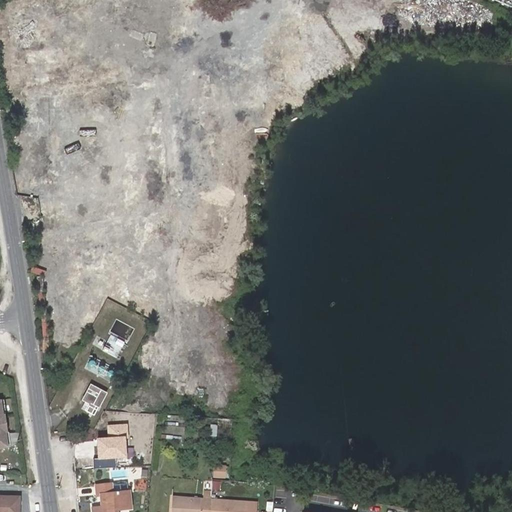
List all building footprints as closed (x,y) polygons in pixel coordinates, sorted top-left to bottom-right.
[(223,18),(207,25),(213,37),(228,30),(223,18)] [(75,112),(76,91),(64,90),(63,112),(75,112)] [(30,140),(30,177),(53,177),(53,140),(30,140)] [(94,415),(105,393),(91,384),(83,399),(89,402),(85,410),(94,415)] [(126,436),(97,439),(99,460),(128,458),(126,436)] [(226,476),(226,466),(217,466),(216,476),(226,476)] [(114,511),(114,509),(130,506),(127,490),(116,491),(115,483),(97,485),(98,496),(99,495),(100,505),(91,506),(92,511),(114,511)] [(169,511),(209,511),(211,499),(211,491),(206,491),(205,498),(201,498),(171,495),(169,511)] [(0,511),(19,511),(20,496),(0,495),(0,511)] [(248,502),(211,499),(209,511),(256,511),(258,502),(248,502)]
